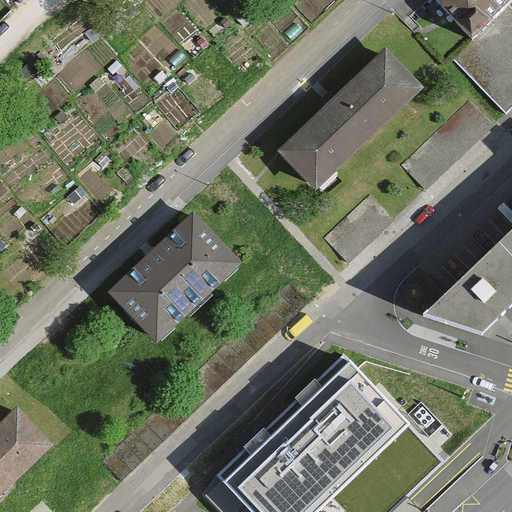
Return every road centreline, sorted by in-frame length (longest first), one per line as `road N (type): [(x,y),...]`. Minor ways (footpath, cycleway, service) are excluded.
road 1 (residential): [(0,344),(364,0)]
road 2 (residential): [(117,511),(327,313)]
road 3 (residential): [(327,313),(511,145)]
road 4 (residential): [(511,379),(327,313)]
